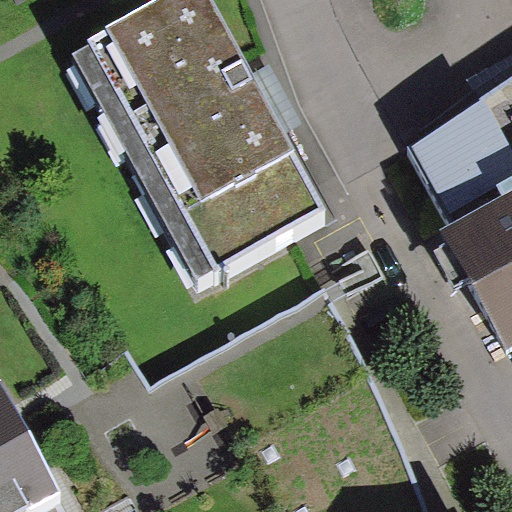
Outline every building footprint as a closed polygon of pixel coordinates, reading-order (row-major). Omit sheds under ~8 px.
[(200,1),(70,72),(197,305),(327,234),(200,1)] [(511,88),(408,156),(455,250),(441,257),(507,377),(511,374),(511,88)] [(128,358),(90,384),(95,395),(76,405),(132,499),(139,511),(428,511),(392,424),(363,365),(326,297),(152,390),(128,358)] [(0,511),(32,511),(64,494),(2,383),(0,383),(0,511)] [(74,511),(64,494),(32,511),(74,511)]
